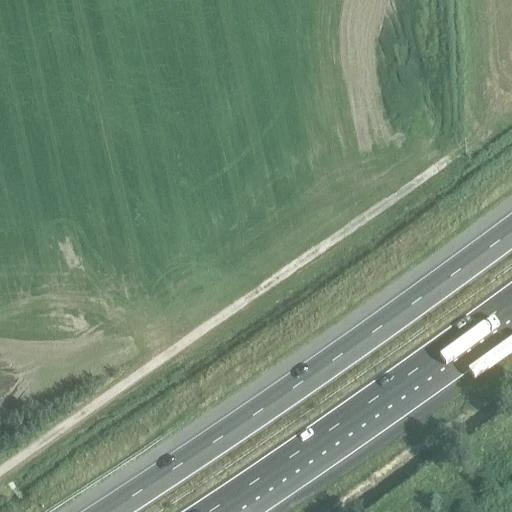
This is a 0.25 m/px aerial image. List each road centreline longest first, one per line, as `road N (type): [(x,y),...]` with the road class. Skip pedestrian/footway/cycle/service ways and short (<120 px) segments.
road 1 (track): [(0,470),(454,155)]
road 2 (motorway): [(511,233),(117,511)]
road 3 (motorway): [(200,511),(511,300)]
